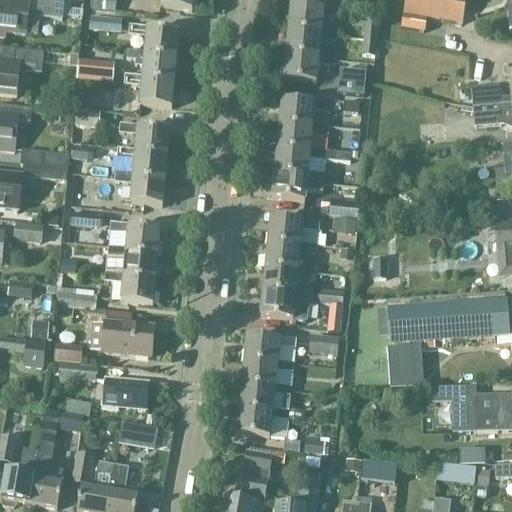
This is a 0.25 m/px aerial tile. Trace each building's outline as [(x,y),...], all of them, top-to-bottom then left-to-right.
[(0,41),(5,42),(5,36),(25,38),(25,37),(35,38),(38,19),(63,22),(64,19),(81,20),(83,2),(66,0),(65,0),(38,0),(37,10),(27,9),(27,8),(0,4),(0,41)] [(116,0),(90,0),(89,12),(115,15),(116,0)] [(190,14),(192,0),(160,0),(159,9),(190,14)] [(405,0),(402,17),(400,31),(425,35),(427,21),(461,26),(465,0),(405,0)] [(289,10),(287,35),(319,37),(319,34),(320,19),(339,21),(340,12),(321,11),(321,13),(289,10)] [(122,22),(89,19),(87,34),(120,37),(122,22)] [(378,26),(364,24),(362,41),(376,43),(378,26)] [(144,39),(143,54),(143,58),(175,61),(177,36),(148,33),(148,29),(128,27),(127,38),(144,39)] [(337,35),(319,34),(319,37),(287,35),(285,59),(316,62),(317,57),(318,43),(336,45),(337,35)] [(374,59),(376,43),(362,41),(361,58),(374,59)] [(14,51),(13,54),(12,65),(0,63),(0,98),(15,100),(17,74),(41,77),(43,55),(14,51)] [(172,86),(175,61),(143,58),(143,54),(126,52),(125,62),(142,64),(141,78),(140,83),(172,86)] [(335,59),(317,57),(316,62),(285,59),(283,83),(313,86),(315,67),(334,69),(335,59)] [(77,64),(75,82),(103,84),(105,67),(77,64)] [(170,111),(172,86),(140,83),(141,78),(124,77),(123,87),(140,89),(138,108),(170,111)] [(470,91),(471,111),(511,106),(511,78),(508,79),(510,98),(498,99),(497,89),(470,91)] [(364,86),(339,83),(338,97),(363,99),(364,86)] [(102,97),(77,94),(75,112),(100,114),(102,97)] [(360,104),(342,103),(341,117),(358,118),(360,104)] [(280,105),(278,126),(310,129),(311,115),(329,116),(330,107),(312,105),(312,108),(280,105)] [(511,106),(471,111),(473,130),(501,127),(500,115),(511,114),(511,119),(511,106)] [(0,153),(13,155),(17,123),(28,125),(30,112),(0,108),(0,153)] [(99,115),(76,113),(74,128),(98,130),(99,115)] [(116,150),(116,156),(165,160),(168,135),(137,132),(137,127),(119,126),(118,136),(135,138),(133,152),(116,150)] [(328,131),(310,129),(278,126),(276,150),(308,153),(309,137),(327,139),(328,131)] [(494,171),(495,184),(511,182),(511,145),(501,146),(503,159),(504,171),(494,171)] [(88,151),(72,149),(70,163),(87,164),(88,151)] [(349,157),(308,153),(276,150),(273,174),(305,177),(306,162),(348,166),(349,157)] [(387,153),(370,152),(369,167),(386,168),(387,153)] [(22,168),(22,169),(67,174),(68,158),(21,153),(19,168),(22,168)] [(163,185),(165,160),(116,156),(115,161),(132,163),(131,177),(114,175),(113,180),(163,185)] [(67,175),(67,174),(22,169),(21,181),(38,183),(65,185),(66,175),(67,175)] [(323,179),(305,177),(273,174),(271,202),(303,205),(304,190),(322,191),(323,179)] [(0,211),(16,214),(20,179),(0,177),(0,211)] [(161,209),(163,185),(113,180),(113,186),(130,187),(128,206),(161,209)] [(511,182),(495,184),(495,195),(511,193),(511,205),(497,208),(498,224),(511,222),(511,182)] [(85,201),(70,199),(69,210),(84,211),(85,201)] [(337,220),(355,222),(356,222),(357,206),(329,203),(328,219),(337,220)] [(102,218),(70,215),(69,229),(101,232),(102,218)] [(354,237),(355,222),(337,220),(335,235),(354,237)] [(511,222),(498,224),(493,224),(496,254),(498,281),(511,279),(511,222)] [(268,224),(266,244),(299,247),(300,233),(317,235),(318,225),(301,224),(300,227),(268,224)] [(106,249),(106,254),(156,259),(158,233),(128,230),(129,227),(109,225),(108,236),(110,236),(109,249),(106,249)] [(41,248),(42,229),(14,226),(12,245),(41,248)] [(61,231),(49,230),(47,247),(60,248),(61,231)] [(80,239),(80,251),(104,252),(104,240),(80,239)] [(316,248),(299,247),(266,244),(264,268),(297,271),(298,256),(315,257),(316,248)] [(354,253),(341,251),(339,261),(353,263),(354,253)] [(153,284),(156,259),(106,254),(105,260),(123,262),(122,276),(104,274),(104,279),(153,284)] [(387,283),(387,261),(372,261),(372,283),(387,283)] [(313,273),(297,271),(264,268),(262,292),(294,295),(295,281),(313,282),(313,273)] [(151,309),(153,284),(104,279),(103,285),(121,287),(119,306),(151,309)] [(20,285),(0,282),(0,296),(19,298),(20,285)] [(311,297),(294,295),(262,292),(259,320),(291,323),(293,304),(310,306),(311,297)] [(342,295),(318,292),(318,297),(311,297),(310,306),(342,309),(342,295)] [(97,299),(57,295),(55,310),(95,314),(97,299)] [(511,323),(506,321),(505,303),(385,311),(387,347),(494,340),(494,349),(510,347),(511,375),(511,374),(511,323)] [(106,314),(105,327),(103,327),(91,326),(89,354),(100,355),(100,356),(148,361),(151,331),(130,329),(132,317),(106,314)] [(339,340),(310,337),(308,356),(337,359),(339,340)] [(41,372),(44,348),(26,345),(0,341),(0,354),(25,358),(24,370),(41,372)] [(245,341),(243,362),(275,365),(276,350),(293,352),(294,342),(277,341),(276,344),(245,341)] [(83,350),(55,347),(53,364),(81,367),(83,350)] [(420,350),(387,352),(390,390),(422,389),(420,350)] [(292,366),(275,365),(243,362),(241,386),(272,388),(273,374),(291,376),(292,366)] [(98,371),(59,367),(57,380),(96,385),(98,371)] [(143,414),(145,387),(103,383),(100,413),(115,415),(115,411),(143,414)] [(310,392),(272,388),(241,386),(238,411),(269,413),(270,398),(309,401),(310,392)] [(511,398),(472,399),(472,389),(436,390),(436,403),(452,403),(452,434),(472,434),(472,437),(511,436),(511,398)] [(287,415),(269,413),(238,411),(236,438),(266,441),(268,422),(287,423),(287,415)] [(289,413),(288,423),(305,424),(306,414),(289,413)] [(83,421),(64,418),(61,443),(79,446),(83,421)] [(139,449),(142,434),(119,430),(116,446),(139,449)] [(16,441),(1,438),(0,441),(0,465),(11,467),(16,441)] [(335,442),(305,439),(303,457),(333,459),(335,442)] [(146,451),(136,450),(132,472),(142,474),(146,451)] [(262,511),(264,503),(270,466),(272,458),(246,453),(236,503),(224,501),(221,511),(262,511)] [(272,453),(272,458),(270,466),(284,468),(285,455),(272,453)] [(27,509),(36,457),(22,455),(18,480),(4,478),(0,499),(0,503),(0,504),(0,505),(0,507),(2,510),(11,511),(14,510),(15,506),(27,509)] [(50,460),(36,457),(27,509),(47,511),(55,511),(62,473),(48,471),(50,460)] [(88,490),(93,459),(76,457),(71,487),(88,490)] [(375,464),(362,463),(360,480),(373,481),(375,464)] [(511,467),(494,469),(494,481),(511,480),(511,467)] [(104,511),(112,470),(98,468),(94,494),(79,491),(75,511),(104,511)] [(125,473),(112,470),(104,511),(133,511),(135,501),(121,498),(125,473)] [(490,473),(476,471),(474,486),(488,488),(490,473)] [(300,475),(299,483),(298,496),(290,495),(289,511),(275,509),(274,511),(316,511),(317,509),(320,485),(318,485),(319,476),(300,475)] [(432,502),(430,511),(446,511),(447,504),(432,502)] [(355,511),(356,505),(342,503),(341,511),(355,511)]
